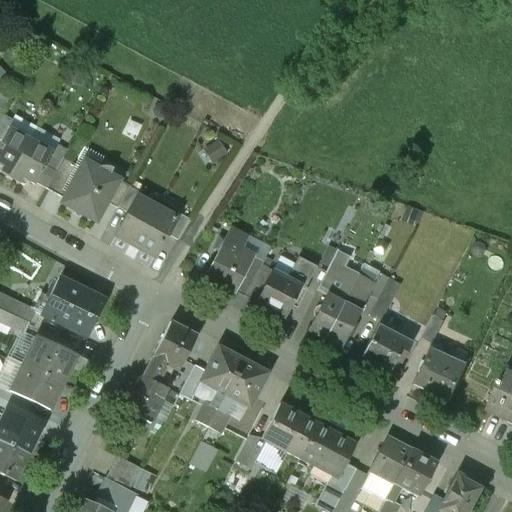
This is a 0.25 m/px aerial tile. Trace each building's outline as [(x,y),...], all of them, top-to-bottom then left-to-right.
[(0,96),(0,117),(1,115),(9,101),(0,96)] [(0,141),(0,142),(7,129),(12,121),(1,115),(0,117),(0,141)] [(0,170),(0,174),(9,179),(30,141),(7,129),(0,142),(0,167),(1,168),(0,170)] [(52,153),(30,141),(9,179),(20,185),(23,179),(34,186),(35,185),(52,153)] [(56,146),(52,153),(35,185),(45,190),(62,159),(67,152),(56,146)] [(45,190),(58,197),(75,167),(62,159),(45,190)] [(96,169),(83,163),(80,169),(75,167),(58,197),(63,200),(60,204),(95,223),(106,204),(118,181),(108,176),(111,171),(106,168),(100,168),(96,169)] [(128,187),(118,181),(106,204),(116,209),(117,208),(128,187)] [(117,208),(127,214),(136,198),(139,193),(128,187),(117,208)] [(175,219),(136,198),(127,214),(115,237),(154,258),(166,236),(175,219)] [(178,214),(175,219),(166,236),(177,241),(188,220),(178,214)] [(246,242),(228,233),(205,279),(235,294),(236,293),(253,258),(241,252),(246,242)] [(329,297),(344,269),(349,258),(337,253),(316,292),(325,296),(325,295),(329,297)] [(263,263),(253,258),(236,293),(245,297),(257,274),(263,263)] [(286,279),(272,272),(267,280),(255,303),(254,305),(283,320),(290,307),(295,309),(317,268),(298,258),(286,279)] [(306,332),(323,341),(342,304),(356,279),(357,276),(344,269),(329,297),(325,295),(325,296),(320,306),(318,305),(311,318),(313,319),(306,332)] [(255,303),(267,280),(257,274),(245,297),(255,303)] [(365,295),(377,301),(388,280),(377,274),(365,295)] [(361,282),(356,279),(342,304),(351,309),(358,296),(354,295),(361,282)] [(400,286),(388,280),(377,301),(369,317),(381,323),(400,286)] [(102,302),(58,281),(50,299),(37,293),(30,309),(35,311),(29,324),(46,332),(51,321),(86,337),(102,302)] [(0,310),(29,324),(35,311),(30,309),(0,294),(0,310)] [(351,309),(342,304),(323,341),(340,349),(347,336),(349,337),(355,325),(353,324),(359,313),(351,309)] [(0,324),(23,336),(29,324),(0,310),(0,324)] [(432,317),(420,338),(432,344),(443,322),(432,317)] [(196,337),(170,323),(141,378),(157,386),(166,368),(177,373),(196,337)] [(410,344),(376,327),(359,360),(387,374),(394,361),(400,364),(410,344)] [(35,338),(23,366),(62,384),(76,357),(35,338)] [(216,392),(223,396),(242,361),(216,348),(203,372),(198,383),(200,384),(216,392)] [(467,366),(428,349),(411,385),(450,404),(467,366)] [(266,375),(242,361),(223,396),(230,400),(223,414),(229,417),(239,422),(246,408),(248,409),(266,375)] [(49,411),(62,384),(23,366),(10,392),(49,411)] [(198,383),(203,372),(194,367),(183,386),(195,393),(200,384),(198,383)] [(511,372),(505,369),(486,411),(511,423),(511,372)] [(157,386),(141,378),(124,412),(149,425),(166,391),(157,386)] [(194,421),(206,428),(223,396),(216,392),(209,406),(203,403),(194,421)] [(230,400),(223,396),(206,428),(219,435),(229,417),(223,414),(230,400)] [(260,441),(298,460),(316,425),(279,405),(260,441)] [(0,422),(0,443),(27,457),(41,429),(5,412),(0,422)] [(354,445),(316,425),(298,460),(330,477),(336,480),(344,465),(354,445)] [(246,438),(231,466),(244,473),(259,445),(246,438)] [(368,472),(392,486),(411,451),(386,438),(368,472)] [(199,441),(188,464),(206,472),(216,448),(199,441)] [(0,474),(15,482),(27,457),(0,443),(0,474)] [(435,464),(411,451),(392,486),(398,489),(417,499),(435,464)] [(106,480),(128,492),(140,470),(117,458),(106,480)] [(354,470),(344,465),(336,480),(330,477),(314,506),(325,511),(331,511),(335,505),(354,470)] [(367,477),(354,470),(335,505),(348,511),(367,477)] [(470,511),(483,489),(456,475),(443,501),(437,511),(439,511),(470,511)] [(106,480),(93,505),(109,511),(111,511),(117,500),(131,506),(136,496),(128,492),(106,480)] [(398,489),(392,486),(377,511),(393,511),(397,506),(391,503),(398,489)] [(437,511),(443,501),(432,495),(423,511),(438,511),(439,511),(437,511)] [(82,499),(76,511),(127,511),(131,506),(117,500),(111,511),(109,511),(93,505),(82,499)]
